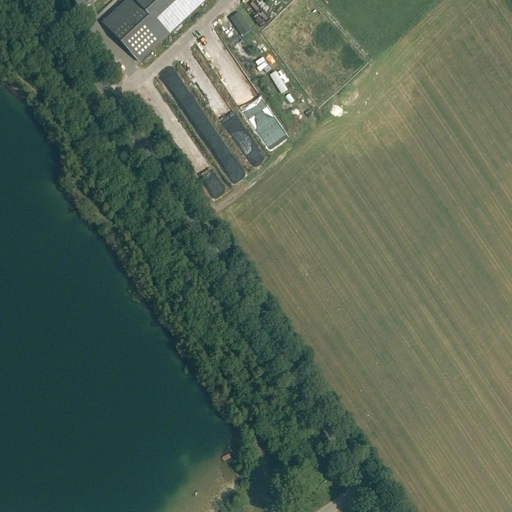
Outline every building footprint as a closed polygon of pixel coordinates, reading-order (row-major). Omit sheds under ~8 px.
[(72,0),(81,9),(81,10),(89,3),(88,2),(90,0),(91,0),(92,1),(93,0),(72,0)] [(128,0),(103,24),(139,63),(206,0),(128,0)] [(238,13),(229,19),(241,38),(251,31),(238,13)] [(258,142),(249,145),(254,159),(263,156),(258,142)] [(222,155),(234,178),(245,172),(234,149),(222,155)]
